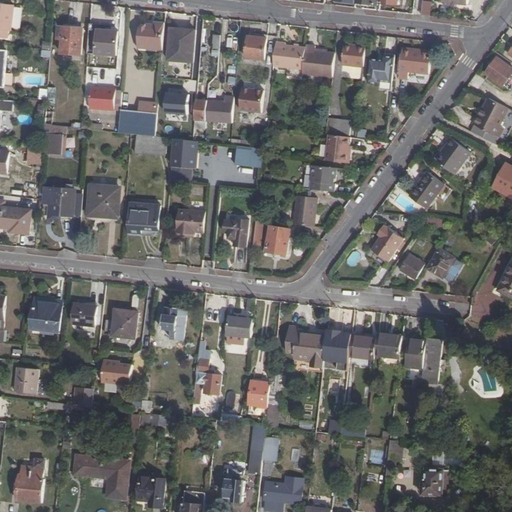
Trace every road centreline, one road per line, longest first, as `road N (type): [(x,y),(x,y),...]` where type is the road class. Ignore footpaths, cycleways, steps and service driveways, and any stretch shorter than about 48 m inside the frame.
road 1 (residential): [(303,291),(486,36)]
road 2 (residential): [(0,257),(303,291)]
road 3 (residential): [(486,36),(265,11)]
road 4 (residential): [(303,291),(446,308)]
